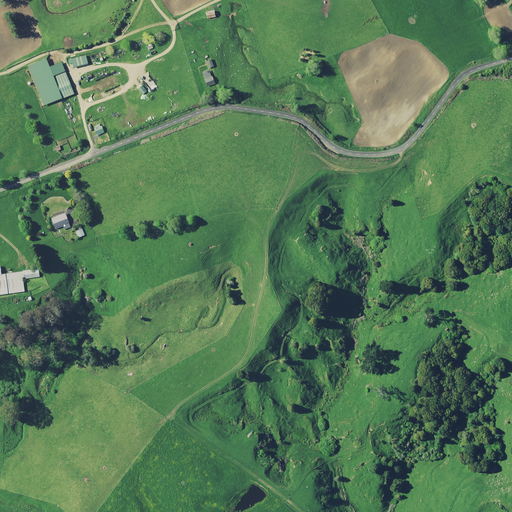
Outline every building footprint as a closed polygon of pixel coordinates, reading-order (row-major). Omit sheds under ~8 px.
[(216,17),(214,10),(206,12),(207,18),(216,17)] [(88,65),(86,55),(68,60),(69,64),(72,63),(74,68),(88,65)] [(28,65),(44,105),(62,98),(63,99),(74,94),(62,62),(49,67),(46,59),(28,65)] [(208,74),(207,71),(203,72),(207,86),(215,84),(213,76),(211,77),(210,73),(208,74)] [(147,91),(142,86),(138,89),(143,95),(147,91)] [(104,132),(102,126),(95,129),(97,134),(100,133),(100,134),(104,132)] [(71,227),(65,212),(56,216),(51,217),(55,229),(63,226),(64,229),(71,227)] [(85,235),(82,228),(76,231),(78,238),(85,235)] [(0,294),(25,291),(23,279),(24,279),(40,277),(39,269),(23,271),(23,272),(2,274),(0,267),(0,266),(0,294)]
